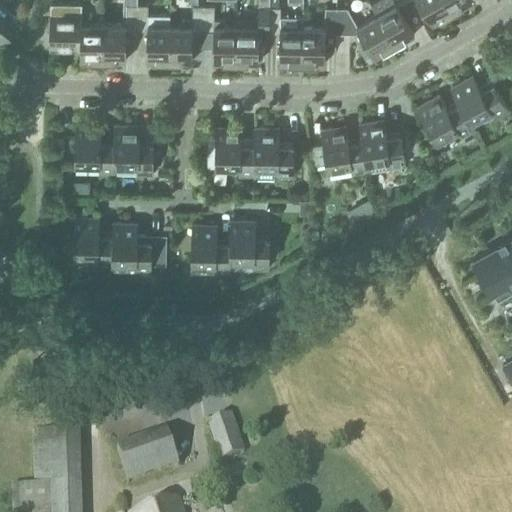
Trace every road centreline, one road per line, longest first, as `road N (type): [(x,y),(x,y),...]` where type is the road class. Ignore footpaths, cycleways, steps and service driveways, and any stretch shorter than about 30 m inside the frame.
road 1 (unclassified): [(511,164),(234,317),(0,317)]
road 2 (residential): [(183,85),(325,89),(386,77),(511,11)]
road 3 (residential): [(0,68),(41,83),(183,85)]
